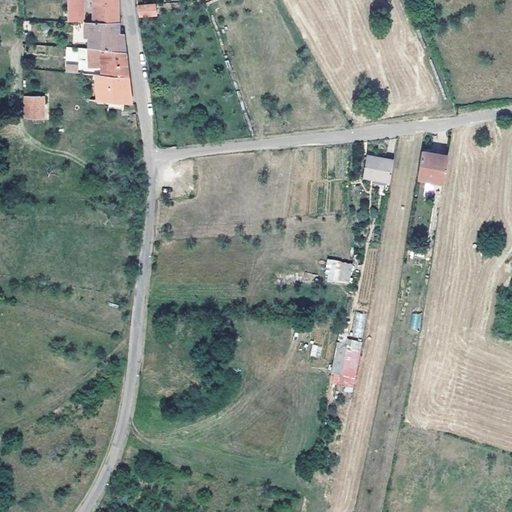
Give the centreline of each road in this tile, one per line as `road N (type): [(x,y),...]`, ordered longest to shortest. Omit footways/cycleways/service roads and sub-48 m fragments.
road 1 (residential): [(511,114),(149,157)]
road 2 (tertiary): [(149,157),(131,380),(115,449),(84,511)]
road 3 (tertiary): [(126,0),(149,157)]
